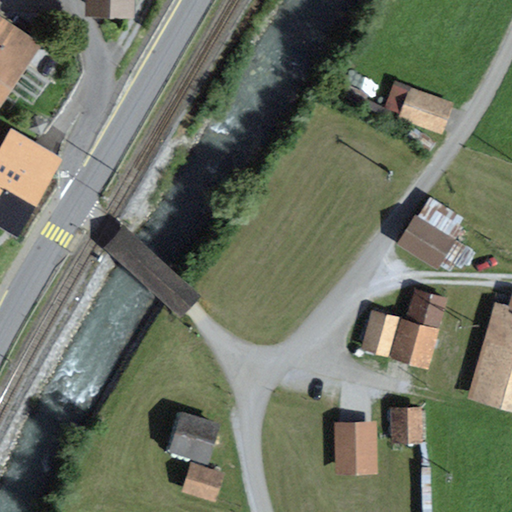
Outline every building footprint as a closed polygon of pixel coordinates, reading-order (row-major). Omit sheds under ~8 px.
[(0,81),(30,39),(8,24),(4,30),(0,26),(0,81)] [(436,127),(445,103),(412,91),(403,114),(436,127)] [(41,134),(47,122),(35,117),(29,128),(41,134)] [(0,216),(12,223),(49,157),(14,137),(0,162),(0,216)] [(447,238),(416,218),(402,240),(437,261),(451,239),(448,237),(447,238)] [(436,324),(444,296),(420,289),(411,317),(436,324)] [(511,404),(511,310),(499,307),(474,393),(511,404)] [(367,342),(388,348),(397,319),(376,313),(367,342)] [(426,358),(434,329),(405,321),(397,350),(426,358)] [(426,440),(425,408),(392,409),(392,425),(399,425),(399,441),(426,440)] [(203,458),(214,423),(185,413),(174,449),(203,458)] [(372,466),(371,426),(341,427),(341,467),(372,466)] [(212,496),(219,473),(191,465),(184,488),(212,496)]
